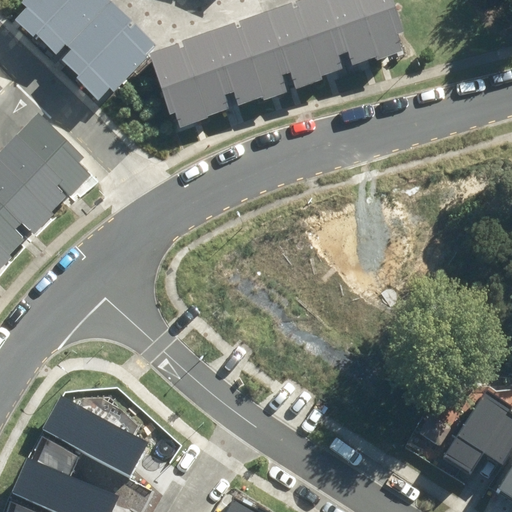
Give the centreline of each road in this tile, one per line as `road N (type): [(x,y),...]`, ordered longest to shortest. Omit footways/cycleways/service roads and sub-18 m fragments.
road 1 (residential): [(511,93),(314,142),(162,209)]
road 2 (residential): [(95,264),(236,413)]
road 3 (residential): [(236,413),(388,511)]
road 4 (residential): [(41,84),(162,209)]
road 5 (residential): [(95,264),(19,348),(0,381)]
